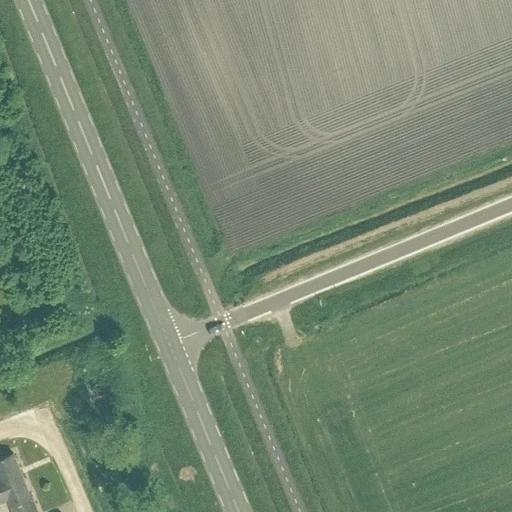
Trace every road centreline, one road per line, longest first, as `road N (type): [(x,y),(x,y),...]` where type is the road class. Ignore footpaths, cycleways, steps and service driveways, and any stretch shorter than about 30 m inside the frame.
road 1 (primary): [(171,342),(31,0)]
road 2 (tertiary): [(171,342),(511,203)]
road 3 (primary): [(241,511),(171,342)]
road 4 (unclassified): [(0,433),(19,425),(57,449),(83,511)]
